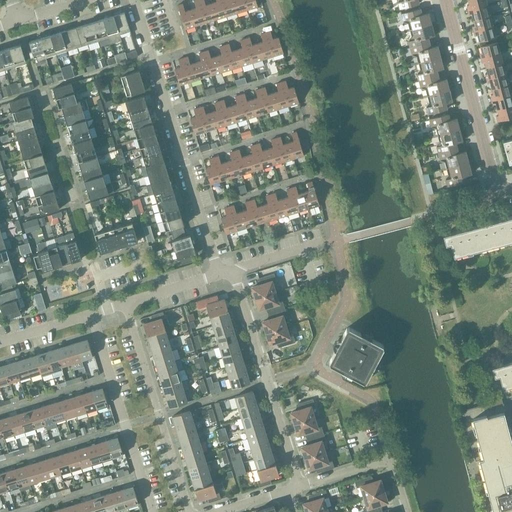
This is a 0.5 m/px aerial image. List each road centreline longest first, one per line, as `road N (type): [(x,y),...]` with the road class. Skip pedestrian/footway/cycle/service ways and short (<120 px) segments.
road 1 (unclassified): [(219,276),(133,0)]
road 2 (unclassified): [(299,488),(233,272)]
road 3 (unclassified): [(190,511),(126,305)]
road 4 (unclassified): [(499,198),(448,0)]
road 5 (unclassified): [(152,511),(92,316)]
